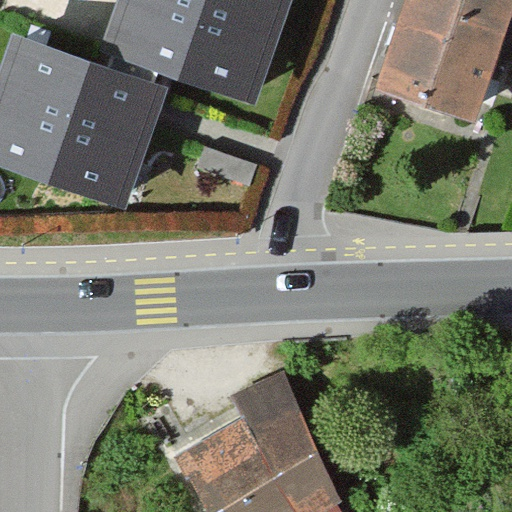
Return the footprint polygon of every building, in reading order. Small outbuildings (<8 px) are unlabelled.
[(118,0),(102,48),(253,101),(288,0),(118,0)] [(511,0),(406,0),(403,9),(499,42),(511,3),(511,0)] [(499,42),(403,9),(377,84),(473,117),(499,42)] [(16,31),(0,75),(0,157),(122,201),(164,83),(16,31)] [(184,456),(214,511),(316,511),(343,498),(275,373),(237,394),(251,419),(184,456)]
